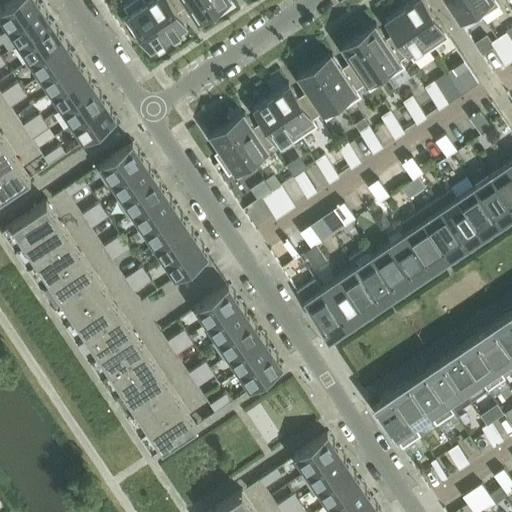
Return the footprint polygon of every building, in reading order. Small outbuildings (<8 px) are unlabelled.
[(11,0),(1,7),(11,24),(42,3),(39,0),(11,0)] [(153,47),(170,36),(146,0),(130,0),(123,4),(128,11),(123,15),(138,37),(143,33),(153,47)] [(178,10),(183,7),(178,0),(146,0),(170,36),(188,24),(178,10)] [(214,6),(209,0),(178,0),(183,7),(187,4),(196,18),(214,6)] [(426,0),(410,0),(404,4),(432,47),(450,35),(426,0)] [(483,15),(472,0),(447,0),(460,19),(477,7),(482,15),(483,15)] [(472,0),(483,15),(501,3),(498,0),(472,0)] [(11,24),(22,40),(52,19),(42,3),(11,24)] [(432,47),(404,4),(386,16),(395,30),(391,33),(406,55),(410,52),(415,59),(432,47)] [(22,40),(33,56),(63,36),(52,19),(22,40)] [(406,55),(391,33),(387,36),(377,22),(360,34),(389,77),(406,65),(402,58),(406,55)] [(499,36),(511,54),(511,37),(507,30),(499,36)] [(389,77),(360,34),(342,46),(352,60),(347,63),(362,84),(366,81),(371,88),(389,77)] [(33,56),(44,72),(74,52),(63,36),(33,56)] [(511,55),(511,54),(499,36),(492,41),(505,61),(511,55)] [(362,84),(347,63),(343,66),(334,51),(316,63),(345,106),(362,94),(358,87),(362,84)] [(44,72),(55,88),(85,68),(74,52),(44,72)] [(345,106),(316,63),(298,75),(308,89),(304,92),(318,114),(323,111),(327,118),(345,106)] [(448,70),(461,90),(467,86),(454,66),(448,70)] [(55,88),(66,104),(96,84),(85,68),(55,88)] [(426,85),(439,105),(449,99),(435,79),(426,85)] [(23,87),(18,80),(10,86),(15,92),(23,87)] [(318,114),(304,92),(299,95),(290,81),(272,92),(301,135),(319,124),(314,117),(318,114)] [(66,104),(77,120),(107,100),(96,84),(66,104)] [(10,86),(3,91),(7,98),(15,92),(10,86)] [(27,93),(23,87),(15,92),(19,99),(27,93)] [(7,98),(12,104),(19,99),(15,92),(7,98)] [(301,135),(272,92),(254,104),(264,119),(260,121),(274,143),(279,140),(283,147),(301,135)] [(404,100),(417,120),(427,113),(414,93),(404,100)] [(107,100),(77,120),(88,136),(118,116),(107,100)] [(382,114),(395,134),(405,128),(392,108),(382,114)] [(246,110),(228,122),(252,158),(274,143),(260,121),(255,124),(246,110)] [(476,113),(487,129),(491,126),(480,110),(476,113)] [(45,118),(40,112),(32,117),(36,124),(45,118)] [(487,129),(476,113),(470,117),(481,133),(487,129)] [(32,117),(24,123),(28,129),(36,124),(32,117)] [(45,118),(36,124),(41,130),(49,124),(45,118)] [(252,158),(228,122),(210,134),(220,148),(215,151),(229,173),(252,158)] [(360,129),(373,149),(383,143),(370,123),(360,129)] [(28,129),(32,135),(41,130),(36,124),(28,129)] [(442,136),(453,152),(457,149),(447,133),(442,136)] [(453,152),(442,136),(437,140),(447,156),(453,152)] [(6,137),(0,141),(0,168),(19,156),(6,137)] [(338,144),(351,164),(361,157),(348,138),(338,144)] [(134,140),(96,165),(107,181),(111,179),(144,156),(134,140)] [(58,156),(66,151),(61,143),(53,149),(58,156)] [(50,161),(58,156),(53,149),(45,154),(50,161)] [(316,159),(330,178),(339,172),(326,152),(316,159)] [(19,156),(0,168),(0,195),(31,175),(19,156)] [(124,193),(155,172),(144,156),(111,179),(122,195),(124,193)] [(408,159),(419,175),(423,172),(413,156),(408,159)] [(419,175),(408,159),(403,162),(413,178),(419,175)] [(511,166),(508,161),(491,172),(511,202),(511,166)] [(294,173),(308,193),(317,187),(304,167),(294,173)] [(155,172),(124,193),(122,195),(118,197),(129,213),(133,211),(166,188),(155,172)] [(511,208),(511,202),(491,172),(474,183),(498,218),(511,208)] [(80,187),(87,182),(83,175),(76,181),(80,187)] [(375,181),(385,197),(390,194),(379,179),(375,181)] [(68,186),(73,192),(80,187),(76,181),(68,186)] [(385,197),(375,181),(369,185),(380,201),(385,197)] [(272,188),(286,208),(295,201),(282,182),(272,188)] [(498,218),(474,183),(458,195),(481,229),(498,218)] [(177,205),(166,188),(133,211),(143,227),(177,205)] [(286,208),(272,188),(263,194),(276,214),(286,208)] [(481,229),(458,195),(441,206),(464,241),(481,229)] [(25,240),(60,217),(48,198),(13,221),(25,240)] [(105,207),(100,201),(92,206),(96,213),(105,207)] [(341,204),(351,220),(357,217),(346,201),(341,204)] [(351,220),(341,204),(336,207),(347,223),(351,220)] [(177,205),(143,227),(154,243),(188,221),(177,205)] [(96,213),(92,206),(84,211),(88,218),(96,213)] [(464,241),(441,206),(424,218),(447,252),(464,241)] [(100,219),(109,214),(105,207),(96,213),(100,219)] [(96,213),(88,218),(92,224),(100,219),(96,213)] [(60,217),(25,240),(38,259),(73,235),(60,217)] [(447,252),(424,218),(407,229),(430,263),(447,252)] [(165,259),(199,237),(188,221),(154,243),(165,259)] [(307,227),(318,243),(323,239),(312,223),(307,227)] [(318,243),(307,227),(302,230),(313,246),(318,243)] [(430,263),(407,229),(390,240),(413,275),(430,263)] [(126,240),(121,233),(113,238),(117,245),(126,240)] [(73,235),(38,259),(50,277),(85,254),(73,235)] [(199,237),(165,259),(176,276),(210,253),(199,237)] [(113,238),(105,243),(109,250),(117,245),(113,238)] [(285,241),(296,257),(301,254),(290,238),(285,241)] [(130,246),(126,240),(117,245),(122,252),(130,246)] [(413,275),(390,240),(373,252),(396,286),(413,275)] [(109,250),(114,257),(122,252),(117,245),(109,250)] [(396,286),(373,252),(356,263),(379,297),(396,286)] [(85,254),(50,277),(63,296),(98,273),(85,254)] [(379,297),(356,263),(339,275),(362,309),(379,297)] [(148,271),(143,265),(135,270),(139,277),(148,271)] [(135,270),(127,275),(131,282),(139,277),(135,270)] [(152,278),(148,271),(139,277),(144,283),(152,278)] [(98,273),(63,296),(75,315),(110,291),(98,273)] [(362,309),(339,275),(322,286),(345,320),(362,309)] [(345,320),(322,286),(315,276),(298,288),(327,332),(345,320)] [(131,282),(135,289),(144,283),(139,277),(131,282)] [(206,322),(240,299),(229,283),(195,306),(206,322)] [(110,291),(75,315),(88,333),(123,310),(110,291)] [(217,338),(251,315),(240,299),(206,322),(217,338)] [(100,352),(135,329),(123,310),(88,333),(100,352)] [(494,322),(511,349),(511,312),(511,311),(494,322)] [(228,354),(262,332),(251,315),(217,338),(228,354)] [(511,360),(511,349),(494,322),(477,334),(506,376),(501,368),(511,360)] [(190,334),(185,327),(177,333),(181,339),(190,334)] [(135,329),(100,352),(113,371),(148,347),(135,329)] [(262,332),(228,354),(239,371),(273,348),(262,332)] [(177,333),(169,338),(173,345),(181,339),(177,333)] [(190,334),(181,339),(186,346),(194,341),(190,334)] [(506,376),(477,334),(460,345),(489,388),(506,376)] [(173,345),(177,352),(186,346),(181,339),(173,345)] [(443,356),(466,391),(482,380),(488,388),(489,388),(460,345),(443,356)] [(148,347),(113,371),(125,389),(160,366),(148,347)] [(273,348),(239,371),(250,387),(284,364),(273,348)] [(466,391),(443,356),(426,368),(455,411),(456,410),(450,402),(466,391)] [(211,366),(206,360),(198,365),(203,372),(211,366)] [(198,365),(190,370),(195,377),(203,372),(198,365)] [(160,366),(125,389),(138,408),(173,385),(160,366)] [(215,373),(211,366),(203,372),(207,378),(215,373)] [(455,411),(426,368),(409,379),(438,422),(455,411)] [(195,377),(199,383),(207,378),(203,372),(195,377)] [(438,422),(409,379),(392,391),(421,433),(422,433),(416,425),(432,414),(437,422),(438,422)] [(173,385),(138,408),(150,427),(185,403),(173,385)] [(224,404),(232,398),(227,391),(219,396),(224,404)] [(403,445),(421,433),(392,391),(375,403),(403,445)] [(219,396),(211,402),(216,409),(224,404),(219,396)] [(185,403),(150,427),(163,445),(198,422),(185,403)] [(488,423),(498,438),(503,435),(493,419),(488,423)] [(498,438),(488,423),(483,426),(493,442),(498,438)] [(305,469),(339,447),(328,430),(294,453),(305,469)] [(454,445),(464,461),(469,458),(459,442),(454,445)] [(464,461),(454,445),(449,449),(459,464),(464,461)] [(317,487),(316,485),(350,463),(339,447),(305,469),(306,470),(302,472),(314,489),(317,487)] [(437,457),(432,460),(442,476),(447,472),(437,457)] [(316,485),(317,487),(327,502),(361,479),(350,463),(316,485)] [(275,479),(283,473),(278,466),(270,471),(275,479)] [(511,476),(505,467),(496,473),(509,493),(511,491),(511,476)] [(270,471),(262,476),(267,484),(275,479),(270,471)] [(361,479),(327,502),(333,511),(346,511),(372,495),(361,479)] [(474,488),(487,508),(497,502),(483,482),(474,488)] [(207,511),(248,511),(255,508),(242,488),(208,511),(207,511)] [(480,511),(487,508),(474,488),(464,494),(476,511),(480,511)] [(299,498),(295,492),(287,497),(291,503),(299,498)] [(382,511),(372,495),(346,511),(382,511)] [(283,509),(291,503),(287,497),(279,502),(283,509)] [(299,498),(291,503),(296,510),(304,505),(299,498)] [(291,503),(283,509),(285,511),(292,511),(296,510),(291,503)]
